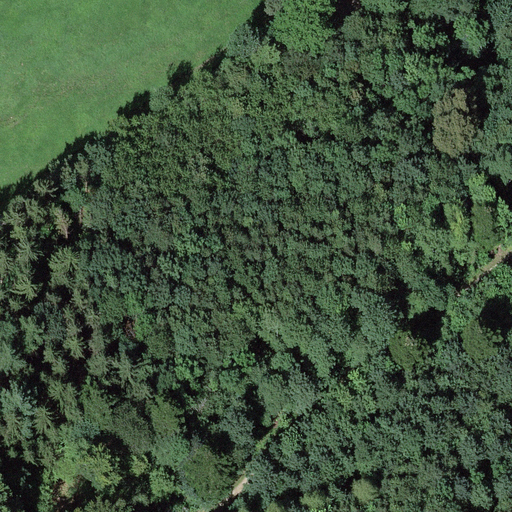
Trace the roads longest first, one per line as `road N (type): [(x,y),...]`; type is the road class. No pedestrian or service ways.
road 1 (track): [(0,222),(52,195),(183,95),(332,0)]
road 2 (track): [(220,511),(298,430),(511,254)]
